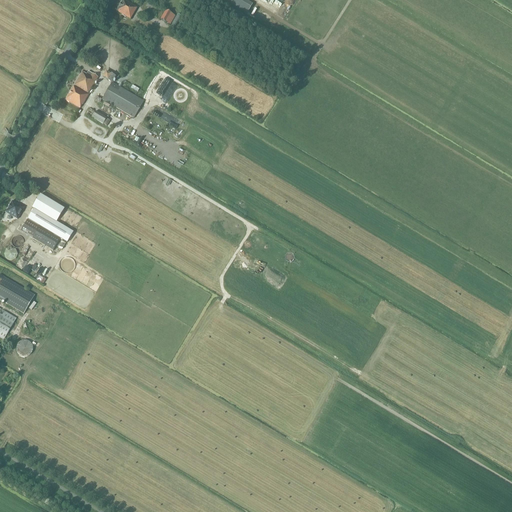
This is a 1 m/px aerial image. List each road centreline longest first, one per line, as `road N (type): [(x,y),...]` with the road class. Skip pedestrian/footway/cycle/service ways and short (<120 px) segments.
road 1 (track): [(381,306),(251,224),(221,276),(224,294),(300,336)]
road 2 (track): [(224,294),(219,308),(232,319),(382,404)]
road 3 (tertiary): [(0,169),(97,0)]
road 4 (track): [(251,224),(108,143)]
road 5 (track): [(108,143),(119,127),(91,103),(98,73),(56,48)]
